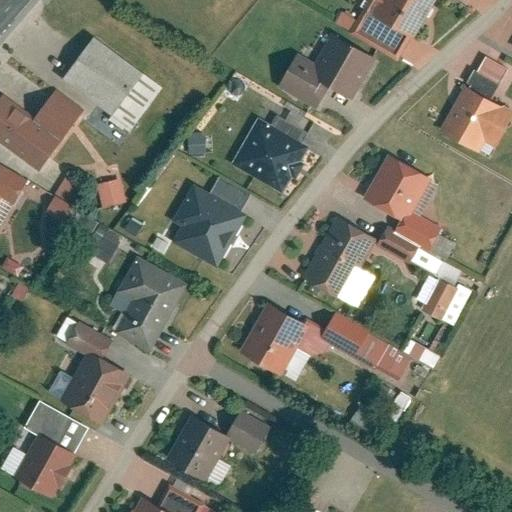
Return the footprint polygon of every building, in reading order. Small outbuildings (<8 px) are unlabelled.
[(413,36),(433,0),(364,0),(361,7),(365,9),(411,35),(413,36)] [(398,59),(411,35),(365,9),(360,20),(346,12),(338,25),(398,59)] [(159,85),(93,37),(63,77),(111,112),(107,117),(125,130),(159,85)] [(351,98),(374,59),(334,37),(316,69),(297,58),(281,85),(321,107),(332,87),(351,98)] [(478,70),(500,83),(508,69),(486,56),(478,70)] [(471,85),(468,89),(490,102),(500,83),(478,70),(475,69),(467,83),(471,85)] [(511,114),(490,102),(468,89),(444,131),(476,150),(484,137),(496,144),(511,116),(511,114)] [(0,140),(40,171),(84,114),(54,91),(35,117),(7,95),(0,103),(0,140)] [(270,128),(302,146),(309,134),(277,116),(270,128)] [(298,161),(305,148),(302,146),(270,128),(259,122),(235,164),(281,190),(289,176),(294,178),(303,163),(298,161)] [(429,179),(391,158),(368,199),(403,219),(396,233),(419,246),(429,252),(441,230),(410,213),(429,179)] [(0,166),(0,196),(14,204),(27,182),(0,166)] [(220,177),(212,190),(244,209),(252,196),(220,177)] [(66,179),(44,212),(60,223),(82,189),(66,179)] [(124,204),(119,182),(100,186),(105,207),(124,204)] [(216,264),(244,218),(240,216),(244,209),(212,190),(209,197),(195,189),(177,219),(188,226),(179,241),(216,264)] [(0,228),(14,204),(0,196),(0,228)] [(375,242),(340,221),(306,279),(341,300),(359,270),(375,242)] [(410,264),(419,246),(396,233),(388,229),(379,247),(410,264)] [(117,248),(95,235),(86,250),(108,263),(117,248)] [(419,246),(410,264),(436,278),(445,261),(429,252),(419,246)] [(187,286),(138,258),(120,290),(136,299),(118,331),(151,349),(187,286)] [(359,270),(341,300),(358,310),(376,280),(359,270)] [(456,291),(439,282),(422,311),(440,321),(456,291)] [(469,298),(456,291),(440,321),(452,328),(469,298)] [(307,328),(271,307),(244,352),(281,373),(307,328)] [(322,340),(330,344),(398,384),(410,364),(388,351),(389,349),(367,336),(369,334),(336,315),(324,335),(322,340)] [(101,422),(128,375),(101,359),(111,340),(79,322),(67,343),(89,355),(63,401),(101,422)] [(307,328),(281,373),(294,381),(309,355),(325,352),(330,344),(322,340),(324,335),(309,326),(307,328)] [(399,392),(383,421),(394,428),(411,399),(399,392)] [(41,435),(75,455),(90,428),(40,400),(24,429),(40,438),(41,435)] [(268,430),(239,415),(228,436),(230,437),(256,451),(268,430)] [(228,436),(194,418),(170,460),(206,480),(218,459),(230,437),(228,436)] [(75,455),(41,435),(40,438),(17,478),(52,497),(75,455)] [(218,459),(206,480),(221,488),(232,466),(218,459)] [(158,508),(165,511),(199,511),(204,504),(170,486),(158,508)] [(165,511),(158,508),(145,501),(139,511),(165,511)]
